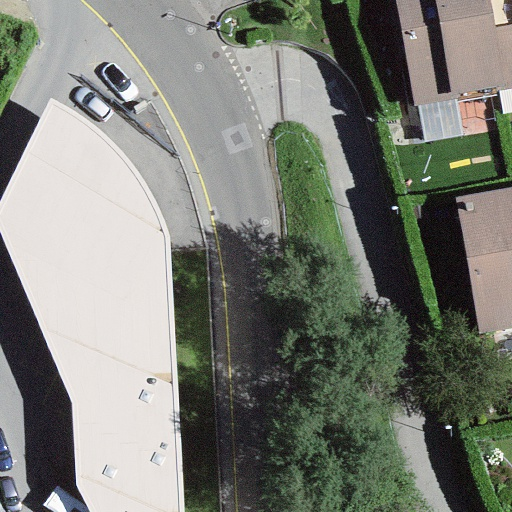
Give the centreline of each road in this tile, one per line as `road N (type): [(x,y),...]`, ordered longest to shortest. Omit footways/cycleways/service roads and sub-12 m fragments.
road 1 (residential): [(211,101),(285,81),(328,104),(445,511)]
road 2 (tertiary): [(211,101),(238,204),(261,511)]
road 3 (tertiary): [(135,0),(181,51),(211,101)]
